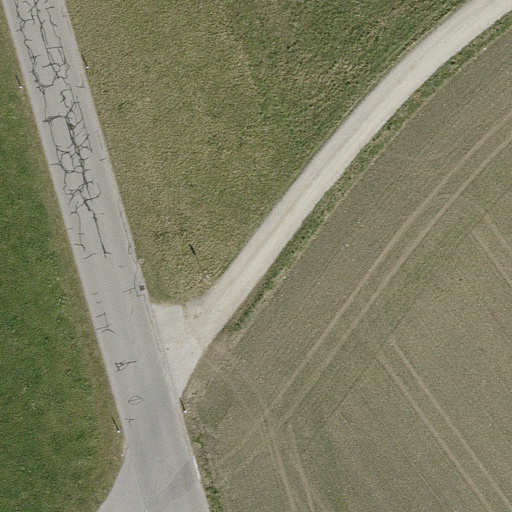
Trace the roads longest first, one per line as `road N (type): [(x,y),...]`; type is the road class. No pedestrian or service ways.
road 1 (tertiary): [(178,511),(32,0)]
road 2 (track): [(142,385),(384,102),(496,0)]
